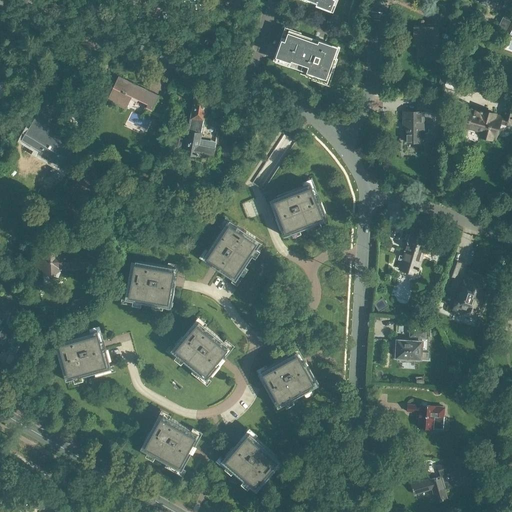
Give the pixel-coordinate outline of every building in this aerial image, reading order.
[(317,0),(318,0),(317,3),(330,8),(333,0),(317,0)] [(511,0),(480,0),(480,2),(488,6),(491,0),(492,0),(510,9),(511,2),(511,0)] [(511,18),(511,14),(507,12),(498,29),(505,32),(511,18)] [(465,22),(453,17),(448,28),(460,33),(465,22)] [(432,24),(432,27),(415,26),(415,38),(427,38),(427,58),(438,58),(439,27),(437,27),(437,24),(432,24)] [(284,39),(281,47),(283,48),(280,58),(291,62),(290,65),(302,69),(301,72),(313,77),(326,81),(330,68),(333,69),(335,63),(333,62),(338,47),(325,42),(324,46),(301,38),(302,36),(289,31),(286,40),(284,39)] [(464,64),(466,56),(456,54),(454,62),(464,64)] [(445,85),(444,89),(462,95),(466,79),(449,74),(447,79),(445,85)] [(160,95),(119,76),(107,100),(126,109),(132,96),(148,104),(147,107),(153,110),(160,95)] [(441,77),(439,83),(445,85),(447,79),(441,77)] [(185,154),(196,156),(197,156),(213,159),(218,134),(224,101),(196,96),(189,132),(189,134),(176,132),(173,150),(185,152),(185,154)] [(418,101),(418,111),(403,111),(403,123),(407,123),(407,142),(424,142),(424,114),(438,114),(438,111),(440,111),(441,101),(418,101)] [(470,115),(467,124),(469,124),(468,127),(470,127),(471,128),(477,130),(478,130),(482,131),(481,135),(484,135),(485,137),(488,138),(490,137),(496,139),(500,123),(510,126),(511,126),(511,108),(506,107),(503,115),(496,113),(496,112),(480,107),(479,111),(473,109),(471,116),(470,115)] [(259,108),(258,110),(256,113),(257,113),(256,116),(262,118),(263,116),(265,111),(259,108)] [(24,125),(29,128),(22,140),(41,151),(40,153),(56,162),(55,164),(63,169),(69,159),(66,157),(70,150),(59,144),(64,135),(54,129),(56,126),(37,115),(35,119),(29,116),(24,125)] [(139,165),(136,175),(160,181),(161,175),(163,170),(157,169),(156,173),(150,171),(151,168),(139,165)] [(116,289),(94,315),(118,335),(100,340),(98,330),(59,341),(62,352),(67,351),(69,358),(61,360),(66,381),(75,378),(83,376),(96,373),(104,370),(112,368),(107,348),(127,343),(174,381),(172,383),(166,416),(163,414),(158,424),(162,427),(159,433),(151,429),(141,448),(148,452),(182,471),(193,452),(186,448),(190,442),(193,444),(199,434),(196,432),(205,416),(208,410),(219,420),(229,428),(243,440),(242,441),(245,443),(241,449),(235,444),(221,461),(244,480),(250,486),(257,491),(271,475),(265,469),(269,464),(273,467),(281,458),(270,450),(285,432),(285,430),(284,428),(262,409),(275,402),(278,408),(286,403),(293,400),(305,393),(312,389),(320,385),(309,366),(303,369),(299,363),(303,361),(297,351),(262,371),(234,386),(226,380),(256,345),(258,342),(260,336),(261,333),(261,329),(261,323),(260,318),(258,314),(255,310),(252,306),(248,304),(295,232),(300,230),(313,225),(320,223),(328,219),(321,199),(313,202),(310,196),(315,194),(311,183),(273,197),(266,200),(269,207),(264,214),(263,211),(261,208),(260,204),(260,200),(261,195),(264,189),(253,182),(249,188),(247,193),(246,198),(245,204),(247,211),(249,216),(252,221),(258,227),(253,235),(244,230),(240,236),(234,232),(236,228),(227,222),(204,256),(203,258),(203,259),(183,288),(208,304),(197,321),(198,322),(192,330),(196,333),(191,338),(185,333),(178,341),(147,315),(149,304),(155,305),(163,306),(172,308),(176,286),(169,285),(170,278),(174,279),(176,267),(136,260),(134,271),(139,272),(137,279),(129,278),(126,297),(116,289)] [(114,182),(111,189),(117,192),(121,185),(114,182)] [(411,235),(400,269),(417,274),(418,270),(419,270),(419,268),(419,267),(427,240),(425,239),(427,231),(424,230),(425,226),(427,221),(417,218),(416,223),(414,229),(416,230),(414,236),(411,235)] [(43,255),(37,255),(37,268),(37,270),(90,269),(90,266),(90,253),(90,251),(59,252),(59,244),(43,244),(43,255)] [(454,261),(449,275),(456,277),(461,263),(454,261)] [(456,298),(454,304),(455,305),(453,309),(465,313),(466,316),(470,317),(473,316),(474,317),(475,314),(478,315),(481,306),(482,304),(484,303),(487,297),(486,293),(482,292),(485,283),(470,277),(470,278),(471,278),(470,281),(465,279),(458,297),(456,298)] [(384,297),(374,303),(376,306),(380,312),(386,308),(389,306),(384,297)] [(0,352),(2,349),(5,350),(9,343),(6,342),(12,332),(0,325),(3,321),(0,319),(0,352)] [(428,352),(421,351),(422,342),(421,342),(421,337),(426,337),(426,329),(411,328),(411,336),(412,336),(412,341),(398,340),(397,357),(405,358),(404,361),(415,361),(415,358),(421,359),(421,357),(428,357),(428,352)] [(6,361),(3,366),(12,371),(14,366),(6,361)] [(421,402),(421,404),(418,404),(418,405),(408,404),(408,411),(420,412),(419,427),(444,429),(446,407),(428,405),(428,403),(427,401),(423,401),(421,402)] [(440,476),(411,484),(414,493),(433,488),(437,502),(448,498),(445,490),(455,487),(453,481),(470,476),(467,466),(455,469),(453,461),(437,466),(440,476)] [(67,511),(68,498),(53,498),(53,511),(67,511)]
